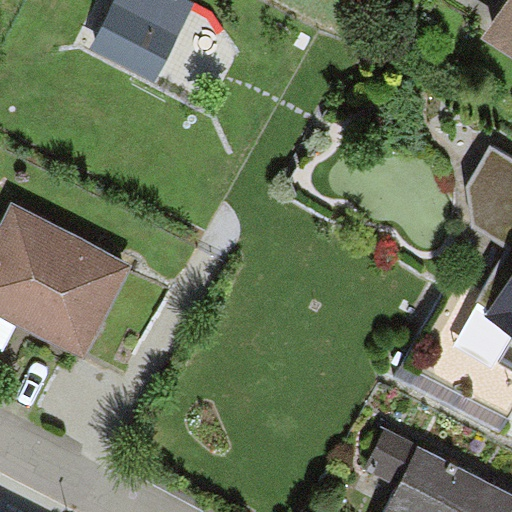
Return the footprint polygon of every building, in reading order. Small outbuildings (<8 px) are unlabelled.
[(119,0),(101,62),(174,84),(199,0),(119,0)] [(511,0),(492,0),(473,32),(511,55),(511,0)] [(511,233),(511,241),(484,297),(511,312),(511,154),(492,143),(472,177),(476,215),(511,233)] [(134,257),(14,194),(0,220),(0,295),(89,342),(134,257)] [(511,511),(511,482),(414,434),(375,511),(511,511)]
